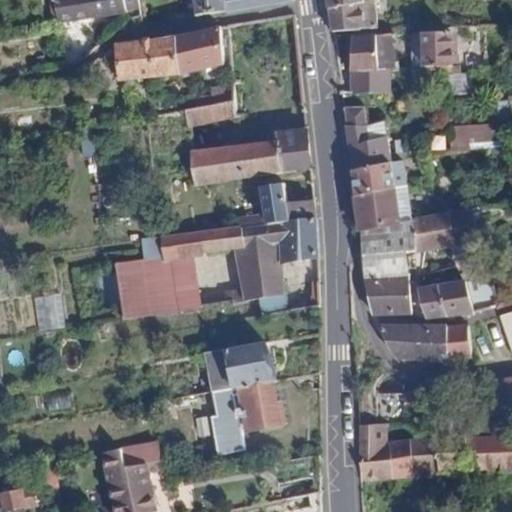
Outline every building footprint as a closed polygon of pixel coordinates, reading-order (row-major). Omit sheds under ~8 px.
[(52,0),(56,20),(137,9),(136,0),(52,0)] [(193,0),(195,15),(280,0),(193,0)] [(326,0),(332,32),(377,31),(370,0),(326,0)] [(223,65),(219,28),(186,35),(189,71),(223,65)] [(391,71),(389,34),(351,38),(349,71),(389,71),(391,71)] [(452,66),(452,34),(410,34),(409,66),(452,66)] [(189,71),(186,35),(175,37),(178,72),(189,71)] [(175,37),(114,45),(116,79),(131,78),(178,72),(175,37)] [(389,71),(349,71),(348,94),(388,94),(389,71)] [(232,116),(231,101),(218,103),(212,104),(194,108),(183,110),(184,111),(186,127),(232,116)] [(363,108),(342,109),(351,173),(390,165),(389,152),(401,148),(397,134),(387,136),(367,141),(366,126),(363,108)] [(101,116),(102,125),(112,123),(111,114),(102,115),(101,116)] [(385,124),(366,126),(367,141),(387,136),(385,124)] [(500,147),(498,126),(467,128),(469,150),(500,147)] [(469,150),(467,128),(447,129),(449,152),(469,150)] [(309,168),(305,134),(275,137),(275,140),(223,146),(227,180),(309,168)] [(227,180),(223,146),(189,150),(193,185),(227,180)] [(351,173),(354,196),(393,189),(390,165),(351,173)] [(314,217),(312,200),(287,203),(286,184),(261,188),(264,215),(237,219),(237,225),(238,229),(265,226),(266,224),(314,217)] [(359,230),(361,230),(398,223),(393,189),(354,196),(359,230)] [(482,242),(479,210),(449,214),(451,247),(451,259),(455,267),(461,279),(476,276),(474,243),(482,242)] [(426,218),(413,220),(413,251),(414,254),(431,251),(451,247),(449,214),(426,218)] [(159,236),(162,259),(162,261),(192,257),(203,256),(204,253),(235,249),(276,244),(278,263),(280,262),(316,257),(314,217),(266,224),(265,226),(238,229),(237,225),(159,236)] [(398,223),(361,230),(364,280),(408,277),(408,270),(407,252),(413,251),(413,220),(398,223)] [(282,293),(280,262),(278,263),(276,244),(235,249),(240,288),(243,300),(282,293)] [(116,267),(123,320),(200,307),(192,257),(162,261),(162,259),(116,267)] [(408,277),(364,280),(374,314),(410,314),(408,277)] [(463,314),(473,313),(465,282),(463,283),(418,291),(425,313),(428,319),(463,314)] [(224,303),(243,300),(240,288),(222,292),(224,303)] [(60,293),(34,297),(40,330),(66,326),(60,293)] [(511,312),(499,318),(511,355),(511,354),(511,312)] [(449,360),(447,326),(383,329),(395,354),(404,359),(441,361),(449,360)] [(456,359),(471,358),(468,326),(447,326),(449,360),(452,360),(456,359)] [(265,343),(206,352),(214,392),(271,381),(265,343)] [(319,350),(319,343),(290,348),(293,368),(319,364),(319,350)] [(466,436),(466,440),(497,438),(511,437),(511,379),(489,382),(491,409),(488,434),(466,436)] [(276,404),(271,381),(214,392),(211,392),(215,415),(209,416),(216,455),(244,450),(240,432),(284,424),(281,404),(276,404)] [(436,439),(438,475),(468,472),(466,440),(466,436),(488,434),(491,409),(489,382),(467,384),(458,435),(436,436),(436,439)] [(436,412),(437,388),(404,391),(404,416),(436,412)] [(404,391),(391,393),(382,395),(380,397),(382,418),(404,416),(404,391)] [(122,401),(123,407),(132,406),(146,404),(145,398),(122,401)] [(360,482),(438,475),(436,439),(381,442),(380,434),(390,433),(389,425),(360,428),(360,482)] [(466,440),(468,472),(511,471),(511,437),(497,438),(466,440)] [(150,511),(155,511),(144,447),(103,453),(112,511),(150,511)] [(57,487),(52,462),(42,463),(46,489),(56,487),(57,487)] [(35,505),(32,484),(1,489),(5,510),(35,505)]
